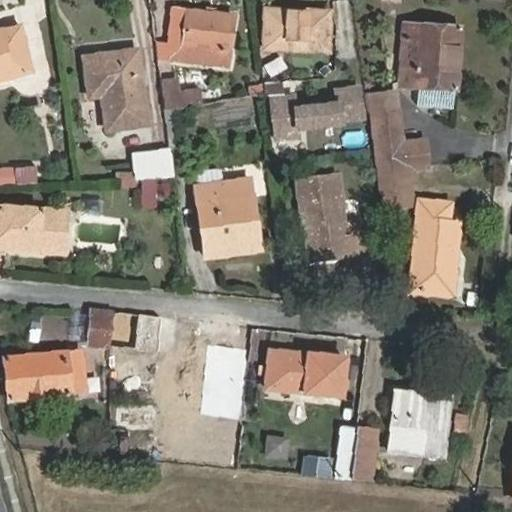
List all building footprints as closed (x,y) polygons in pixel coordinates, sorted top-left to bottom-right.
[(330,49),(332,12),(270,9),(269,47),(330,49)] [(228,49),(230,14),(185,10),(185,14),(170,12),(167,42),(181,43),(181,47),(228,49)] [(415,85),(458,87),(462,26),(419,23),(419,25),(413,25),(413,32),(418,33),(417,71),(410,70),(409,82),(416,82),(415,85)] [(22,26),(0,31),(0,80),(33,72),(22,26)] [(99,85),(100,95),(105,130),(142,125),(132,50),(83,57),(87,86),(99,85)] [(179,79),(161,81),(165,108),(204,103),(201,88),(181,91),(179,79)] [(274,97),(295,94),(293,79),(272,82),(274,97)] [(89,96),(100,95),(99,85),(87,86),(89,96)] [(362,116),(358,87),(338,90),(342,118),(362,116)] [(278,138),(302,135),(295,94),(274,97),(278,138)] [(372,98),(375,120),(394,118),(391,96),(372,98)] [(375,120),(382,174),(412,172),(412,155),(424,154),(423,145),(398,148),(394,118),(375,120)] [(135,180),(175,178),(171,151),(135,154),(135,171),(135,180)] [(412,155),(412,172),(426,171),(424,154),(412,155)] [(36,168),(14,169),(14,182),(36,181),(36,168)] [(0,169),(0,186),(2,186),(14,185),(14,182),(14,169),(0,169)] [(115,171),(116,180),(135,180),(135,171),(115,171)] [(412,172),(382,174),(382,181),(399,180),(412,178),(412,172)] [(309,223),(306,224),(311,259),(348,254),(350,266),(368,263),(362,220),(345,222),(339,174),(297,179),(302,213),(307,212),(309,223)] [(400,194),(385,195),(387,210),(410,208),(412,190),(412,178),(399,180),(400,194)] [(248,198),(256,197),(253,180),(198,187),(207,257),(263,249),(261,232),(253,233),(248,198)] [(399,180),(382,181),(385,195),(400,194),(399,180)] [(261,232),(256,197),(248,198),(253,233),(261,232)] [(0,248),(63,252),(65,211),(0,206),(0,248)] [(419,224),(449,226),(450,211),(420,209),(419,224)] [(461,227),(449,226),(419,224),(413,300),(453,304),(457,267),(450,266),(451,254),(458,255),(461,227)] [(174,350),(178,317),(93,310),(91,342),(174,350)] [(203,319),(178,317),(174,350),(199,352),(203,319)] [(4,357),(8,400),(11,400),(86,392),(82,350),(4,357)] [(344,392),(348,356),(271,350),(267,386),(344,392)] [(433,394),(396,390),(392,429),(390,446),(446,453),(452,400),(455,370),(435,368),(433,394)] [(468,435),(470,420),(460,419),(458,434),(468,435)] [(338,453),(354,455),(357,424),(341,421),(338,453)] [(354,455),(352,477),(372,479),(375,457),(370,456),(372,425),(357,424),(354,455)] [(180,446),(145,441),(144,452),(179,457),(180,446)]
